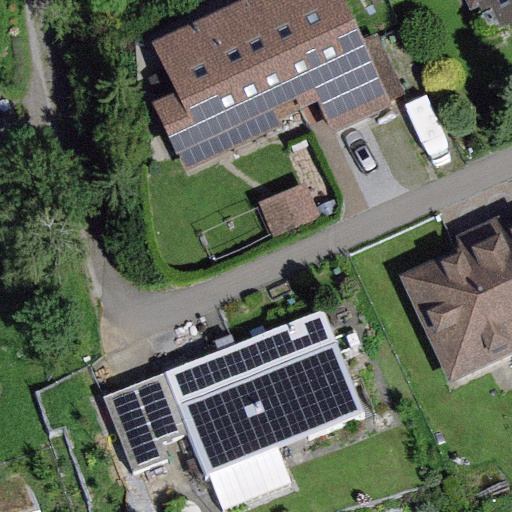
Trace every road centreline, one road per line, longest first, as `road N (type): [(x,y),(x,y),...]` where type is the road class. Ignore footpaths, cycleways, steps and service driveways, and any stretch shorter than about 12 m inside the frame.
road 1 (residential): [(130,330),(511,164)]
road 2 (track): [(39,0),(42,104),(130,330)]
